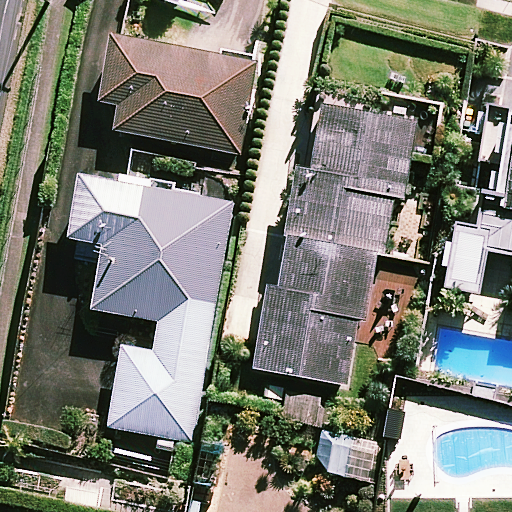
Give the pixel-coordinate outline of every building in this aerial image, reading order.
[(256,74),(114,48),(103,108),(123,111),(118,139),(241,161),(256,74)] [(418,133),(322,117),(312,176),(298,174),(274,320),(266,319),(257,377),(348,392),(359,327),(367,328),(377,267),(385,268),(394,211),(405,213),(418,133)] [(511,122),(491,120),(476,238),(454,236),(446,296),(483,300),(488,259),(511,262),(511,122)] [(234,212),(85,185),(73,250),(105,255),(94,318),(161,330),(155,359),(125,354),(110,433),(192,448),(234,212)] [(380,446),(322,437),(316,477),(374,486),(380,446)] [(228,449),(199,444),(190,491),(218,497),(228,449)] [(101,511),(108,472),(69,466),(62,507),(90,511),(101,511)]
